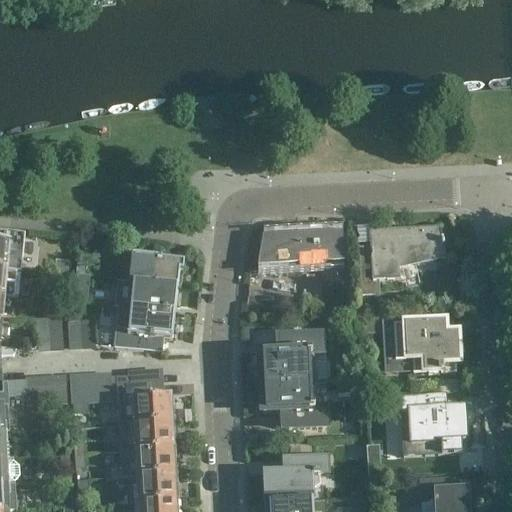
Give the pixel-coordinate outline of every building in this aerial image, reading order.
[(399,282),(398,260),(416,259),(417,265),(445,259),(440,230),(369,234),(370,252),(358,252),(360,295),(381,294),(380,283),(399,282)] [(0,272),(7,273),(9,247),(6,247),(7,235),(0,234),(0,272)] [(343,265),(342,241),(342,235),(262,240),(257,270),(343,265)] [(183,273),(184,265),(161,262),(158,261),(158,262),(157,262),(157,257),(133,254),(131,268),(135,270),(133,286),(177,290),(179,273),(183,273)] [(84,276),(86,263),(77,262),(75,274),(84,276)] [(82,288),(84,276),(75,274),(74,287),(82,288)] [(174,316),(177,290),(133,286),(129,285),(128,301),(132,303),(131,312),(174,316)] [(77,325),(78,313),(70,312),(68,326),(77,325)] [(172,343),(174,316),(131,312),(130,321),(126,323),(123,352),(134,353),(136,339),(162,342),(172,343)] [(460,363),(459,357),(463,356),(463,347),(459,347),(458,341),(457,341),(457,337),(451,337),(451,333),(453,333),(452,318),(393,321),(382,322),(385,376),(413,374),(413,376),(413,378),(414,383),(441,381),(441,378),(455,377),(455,367),(458,367),(458,363),(460,363)] [(63,351),(61,321),(49,322),(50,351),(63,351)] [(50,351),(49,322),(36,322),(38,352),(50,351)] [(95,349),(94,324),(81,325),(82,349),(95,349)] [(0,338),(1,326),(0,325),(0,358),(12,358),(13,357),(14,357),(14,356),(14,355),(15,354),(16,354),(0,355),(0,353),(0,338)] [(81,325),(77,325),(68,326),(69,350),(82,349),(81,325)] [(160,356),(162,342),(136,339),(134,353),(160,356)] [(312,369),(311,357),(320,357),(319,343),(285,345),(285,342),(283,342),(283,345),(272,346),(273,358),(260,359),(260,368),(258,368),(259,385),(261,385),(261,388),(303,386),(302,370),(312,369)] [(159,387),(158,374),(129,376),(129,389),(159,387)] [(111,405),(109,380),(96,381),(98,406),(111,405)] [(98,406),(96,381),(84,382),(85,406),(98,406)] [(85,406),(84,382),(71,382),(72,407),(85,406)] [(458,382),(440,383),(441,395),(459,394),(458,382)] [(53,407),(52,383),(39,384),(41,408),(53,407)] [(66,407),(65,383),(52,383),(53,407),(66,407)] [(28,409),(26,384),(6,385),(8,410),(28,409)] [(41,408),(39,384),(26,384),(28,409),(41,408)] [(314,413),(314,401),(304,401),(303,386),(261,388),(261,390),(259,390),(260,407),(262,407),(263,416),(276,416),(277,428),(287,428),(288,431),(289,430),(290,427),(324,426),(323,412),(314,413)] [(160,400),(159,387),(129,389),(130,402),(132,402),(160,400)] [(170,400),(160,400),(132,402),(134,428),(171,426),(170,400)] [(465,442),(463,413),(451,413),(450,402),(400,404),(401,416),(409,416),(411,448),(431,447),(431,445),(441,444),(442,458),(461,457),(460,442),(465,442)] [(173,452),(171,426),(134,428),(135,454),(173,452)] [(69,458),(69,445),(60,446),(60,458),(69,458)] [(84,457),(83,445),(74,445),(75,458),(84,457)] [(174,478),(173,452),(135,454),(137,480),(174,478)] [(84,470),(84,457),(75,458),(75,470),(84,470)] [(70,471),(69,458),(60,458),(61,471),(70,471)] [(318,489),(318,477),(327,476),(326,463),(292,465),(291,462),(290,462),(289,466),(280,466),(281,478),(266,479),(267,488),(265,488),(266,505),(268,505),(268,507),(310,505),(309,490),(318,489)] [(176,504),(174,478),(137,480),(138,506),(176,504)] [(468,511),(467,493),(456,493),(455,481),(420,483),(421,507),(435,506),(435,511),(468,511)] [(0,511),(17,511),(16,486),(8,487),(0,487),(0,511)] [(72,510),(71,497),(62,498),(63,510),(72,510)] [(87,509),(86,497),(77,497),(78,509),(87,509)]
